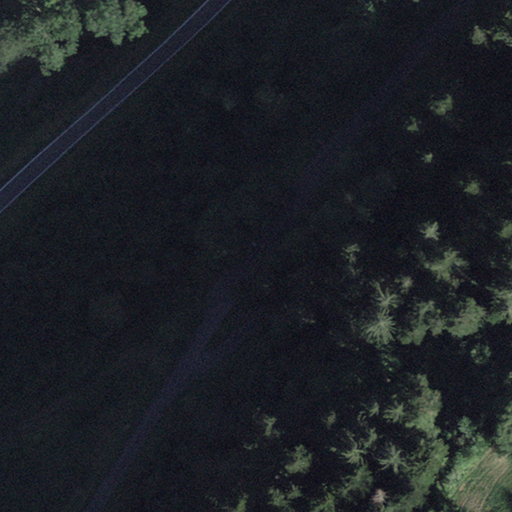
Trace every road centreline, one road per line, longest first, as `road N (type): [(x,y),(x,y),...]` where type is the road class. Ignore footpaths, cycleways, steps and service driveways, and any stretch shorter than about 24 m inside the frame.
road 1 (unclassified): [(457,0),(241,276),(90,511)]
road 2 (track): [(511,142),(465,166),(217,353),(186,362)]
road 3 (unclassified): [(0,203),(218,0)]
